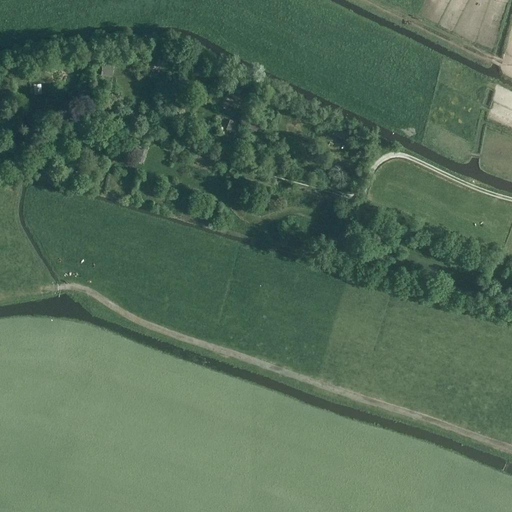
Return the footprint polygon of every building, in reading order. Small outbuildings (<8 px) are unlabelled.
[(111,75),(113,63),(101,61),(99,73),(111,75)] [(41,83),(33,84),(34,94),(42,93),(41,83)] [(234,84),(231,89),(239,93),(242,89),(234,84)] [(230,119),(226,129),(235,133),(239,122),(230,119)] [(249,119),(245,127),(256,131),(259,123),(249,119)] [(344,138),(349,128),(337,122),(332,133),(344,138)] [(30,127),(24,138),(31,142),(38,132),(30,127)] [(64,127),(61,140),(67,142),(71,129),(64,127)] [(136,146),(132,159),(140,161),(144,148),(136,146)]
